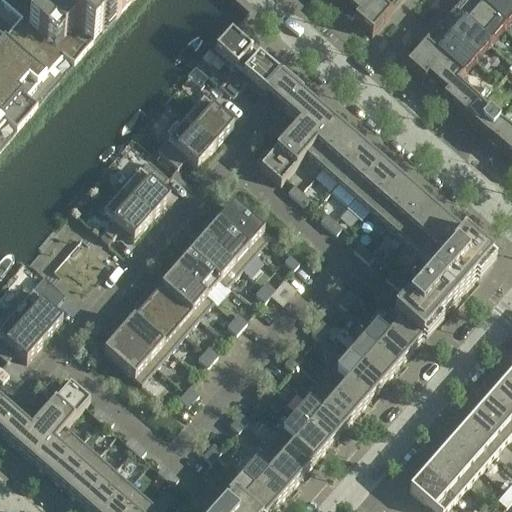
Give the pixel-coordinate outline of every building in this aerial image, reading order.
[(0,0),(0,153),(37,111),(134,0),(0,0)] [(324,0),(336,10),(337,9),(343,15),(342,15),(344,17),(357,2),(359,0),(324,0)] [(369,0),(359,0),(357,2),(344,17),(346,19),(347,18),(353,24),(352,24),(371,41),(391,19),(369,0)] [(405,3),(402,0),(354,0),(357,2),(359,0),(369,0),(391,19),(391,18),(405,3)] [(511,0),(470,0),(425,51),(451,74),(461,83),(484,103),(479,109),(466,123),(490,144),(504,127),(506,129),(511,134),(511,0)] [(259,62),(232,38),(231,37),(215,54),(264,98),(280,80),(278,79),(279,79),(273,74),(268,70),(259,62)] [(425,51),(424,51),(406,71),(425,88),(426,88),(432,93),(431,93),(433,95),(446,80),(451,74),(425,51)] [(300,97),(279,79),(278,79),(280,80),(264,98),(266,99),(299,128),(260,173),(280,191),(306,161),(305,161),(334,128),(300,97)] [(246,88),(237,80),(226,94),(235,101),(246,88)] [(479,109),(456,89),(446,80),(433,95),(435,97),(436,97),(442,102),(441,102),(466,124),(466,123),(479,109)] [(211,95),(185,125),(184,126),(215,153),(233,132),(210,112),(219,102),(211,95)] [(184,126),(185,125),(178,119),(177,120),(159,140),(166,147),(157,157),(177,174),(186,164),(197,173),(215,153),(184,126)] [(321,175),(350,142),(334,128),(305,161),(306,161),(321,175)] [(511,138),(508,135),(495,150),(511,164),(511,138)] [(337,189),(366,156),(350,142),(321,175),(337,189)] [(354,203),(383,170),(366,156),(337,189),(354,203)] [(161,192),(168,185),(148,167),(139,178),(135,174),(117,195),(151,225),(169,204),(159,195),(161,192)] [(370,218),(399,184),(383,170),(354,203),(370,218)] [(386,232),(415,199),(399,184),(370,218),(386,232)] [(296,204),(301,198),(293,191),(288,197),(296,204)] [(151,225),(117,195),(99,215),(114,228),(105,238),(112,245),(121,235),(133,245),(151,225)] [(303,211),(309,205),(301,198),(296,204),(303,211)] [(402,246),(431,213),(415,199),(386,232),(402,246)] [(271,244),(233,210),(218,227),(256,260),(270,244),(271,244)] [(419,260),(448,227),(431,213),(402,246),(419,260)] [(328,233),(333,227),(326,220),(320,226),(328,233)] [(256,260),(218,227),(204,244),(242,277),(256,260)] [(336,240),(341,234),(333,227),(328,233),(336,240)] [(435,275),(464,241),(448,227),(419,260),(434,274),(435,275)] [(437,328),(491,266),(464,241),(435,275),(434,274),(411,301),(411,300),(408,303),(402,310),(396,318),(424,343),(430,335),(437,328)] [(242,277),(204,244),(190,260),(227,293),(242,277)] [(361,261),(366,255),(358,248),(353,254),(361,261)] [(374,262),(366,255),(361,261),(368,268),(374,262)] [(227,293),(190,260),(175,276),(213,309),(214,308),(206,302),(219,287),(227,294),(227,293)] [(299,268),(290,260),(289,261),(284,266),(293,274),(299,268)] [(213,309),(175,276),(161,292),(199,325),(213,309)] [(393,290),(398,284),(390,277),(385,283),(393,290)] [(406,290),(398,284),(393,290),(401,296),(406,290)] [(266,287),(261,293),(270,301),(275,295),(266,287)] [(24,293),(6,314),(44,347),(62,327),(39,307),(48,296),(41,290),(32,300),(24,293)] [(199,325),(161,292),(147,308),(185,342),(199,325)] [(264,307),(270,301),(261,293),(255,299),(264,307)] [(348,296),(343,302),(351,309),(356,303),(348,296)] [(351,309),(343,302),(338,308),(346,315),(351,309)] [(185,342),(147,308),(133,325),(170,358),(185,342)] [(396,318),(391,313),(376,330),(409,360),(424,343),(396,318)] [(26,368),(44,347),(6,314),(0,321),(0,362),(6,368),(11,363),(15,358),(26,368)] [(246,328),(246,327),(237,320),(232,326),(241,334),(246,328)] [(170,358),(133,325),(118,341),(156,374),(170,358)] [(241,334),(232,326),(227,332),(236,340),(241,334)] [(324,339),(329,333),(322,326),(316,332),(324,339)] [(409,360),(376,330),(362,346),(396,375),(409,360)] [(324,339),(316,332),(311,338),(319,345),(324,339)] [(156,374),(118,341),(104,358),(141,391),(142,390),(156,374)] [(396,375),(362,346),(349,361),(382,390),(396,375)] [(208,353),(204,358),(203,359),(212,367),(217,361),(208,353)] [(294,357),(289,363),(297,370),(302,364),(294,357)] [(212,367),(203,359),(198,365),(207,373),(212,367)] [(382,390),(349,361),(336,376),(369,406),(382,390)] [(297,370),(289,363),(284,369),(292,376),(297,370)] [(369,406),(336,376),(322,392),(355,421),(369,406)] [(511,393),(504,387),(491,402),(511,420),(511,393)] [(270,401),(275,395),(267,388),(262,394),(270,401)] [(64,436),(64,437),(90,407),(70,390),(31,434),(9,415),(0,407),(0,438),(0,439),(34,469),(64,436)] [(355,421),(322,392),(308,407),(342,436),(355,421)] [(198,401),(189,393),(184,399),(193,407),(196,404),(198,401)] [(270,401),(262,394),(257,400),(265,407),(270,401)] [(193,407),(184,399),(179,405),(188,413),(191,409),(193,407)] [(509,446),(511,442),(511,420),(491,402),(477,418),(509,446)] [(342,436),(308,407),(295,423),(328,452),(342,436)] [(98,414),(92,420),(100,427),(106,421),(98,414)] [(509,446),(477,418),(464,433),(496,461),(509,446)] [(243,432),(248,426),(240,419),(235,425),(243,432)] [(113,428),(106,421),(100,427),(108,434),(113,428)] [(328,452),(295,423),(281,438),(314,467),(328,452)] [(243,432),(235,425),(230,431),(238,438),(243,432)] [(496,461),(464,433),(450,448),(482,476),(496,461)] [(80,450),(64,437),(64,436),(34,469),(51,483),(80,450)] [(314,467),(281,438),(268,453),(301,482),(314,467)] [(130,442),(125,448),(133,455),(138,449),(130,442)] [(482,476),(450,448),(437,464),(469,492),(482,476)] [(146,456),(138,449),(133,455),(141,462),(146,456)] [(214,449),(208,455),(216,462),(221,456),(214,449)] [(67,497),(96,464),(80,450),(51,483),(67,497)] [(301,482),(268,453),(255,469),(288,498),(301,482)] [(216,462),(208,455),(203,461),(211,468),(216,462)] [(83,511),(112,479),(96,464),(67,497),(83,511)] [(469,492),(437,464),(423,479),(455,507),(469,492)] [(275,511),(288,498),(255,469),(241,484),(272,511),(275,511)] [(163,471),(157,477),(165,484),(170,478),(163,471)] [(178,485),(170,478),(165,484),(173,491),(178,485)] [(83,511),(111,511),(128,493),(112,479),(83,511)] [(450,511),(455,507),(423,479),(409,495),(428,511),(450,511)] [(272,511),(241,484),(226,501),(231,505),(238,511),(272,511)] [(140,511),(145,507),(128,493),(111,511),(140,511)] [(504,511),(506,511),(511,506),(511,502),(505,497),(497,506),(504,511)] [(195,499),(190,505),(197,511),(203,506),(195,499)]
